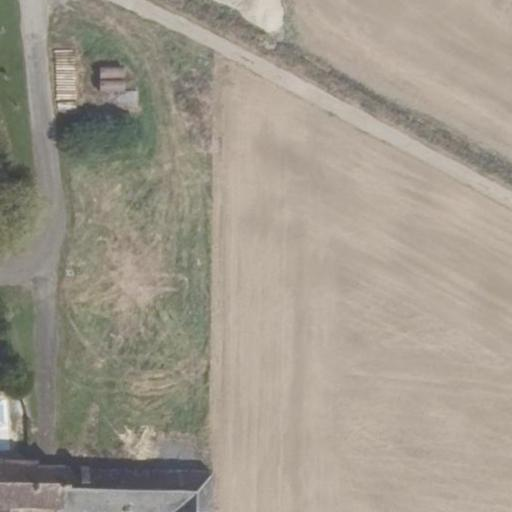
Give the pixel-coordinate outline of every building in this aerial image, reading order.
[(124,67),(98,67),(98,81),(124,81),(124,67)] [(124,82),(98,82),(98,96),(125,95),(124,82)] [(0,511),(13,511),(14,510),(32,510),(33,468),(33,463),(0,462),(0,511)] [(54,469),(33,468),(32,510),(53,511),(54,469)] [(210,511),(211,473),(58,469),(54,469),(53,511),(65,511),(210,511)]
